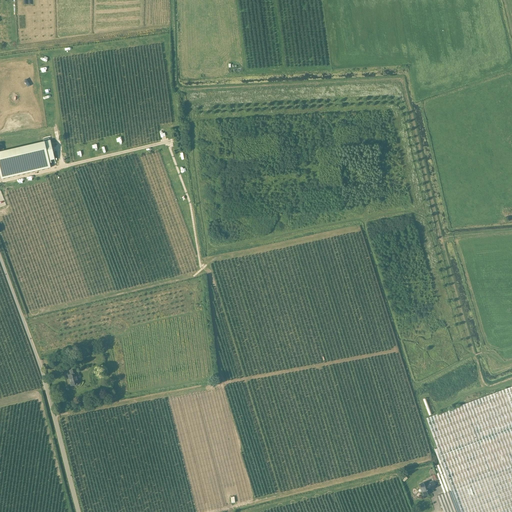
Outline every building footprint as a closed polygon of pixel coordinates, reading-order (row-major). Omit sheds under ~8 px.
[(50,141),(0,152),(0,171),(1,179),(50,167),(47,151),(52,149),(50,141)] [(79,383),(77,375),(79,374),(77,368),(70,370),(71,374),(68,375),(71,385),(79,383)] [(423,399),(429,415),(431,414),(425,398),(423,399)] [(459,404),(426,419),(434,439),(434,440),(437,439),(435,435),(440,436),(442,430),(443,426),(445,432),(448,431),(449,427),(442,425),(443,425),(443,423),(441,422),(445,421),(447,425),(449,417),(448,417),(451,415),(451,414),(453,415),(454,412),(457,413),(455,410),(458,409),(459,404)] [(436,487),(441,485),(438,479),(428,483),(428,481),(420,484),(424,495),(432,492),(430,489),(436,487)] [(437,494),(443,511),(457,511),(450,490),(437,494)]
